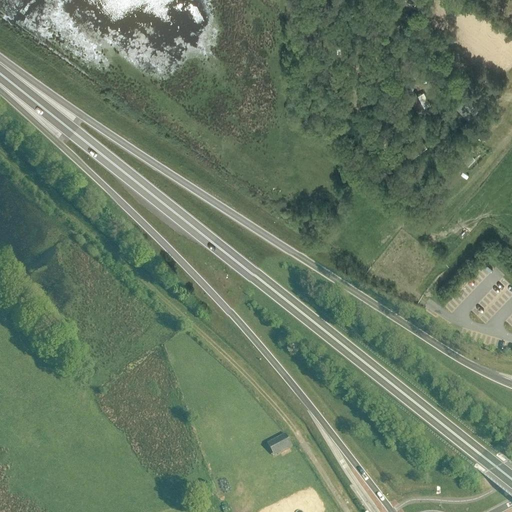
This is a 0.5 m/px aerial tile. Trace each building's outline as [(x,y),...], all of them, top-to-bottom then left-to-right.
[(398,0),(412,13),(423,0),(398,0)] [(405,81),(403,86),(408,87),(407,90),(413,91),(415,85),(405,81)] [(416,96),(423,110),(432,105),(425,92),(416,96)] [(450,109),(464,125),(478,114),(464,97),(450,109)] [(397,136),(403,145),(412,139),(406,130),(397,136)] [(423,137),(404,148),(410,158),(429,147),(423,137)] [(459,155),(468,164),(480,154),(471,144),(459,155)] [(272,453),(276,451),(278,456),(292,449),(287,436),(268,445),(272,453)]
